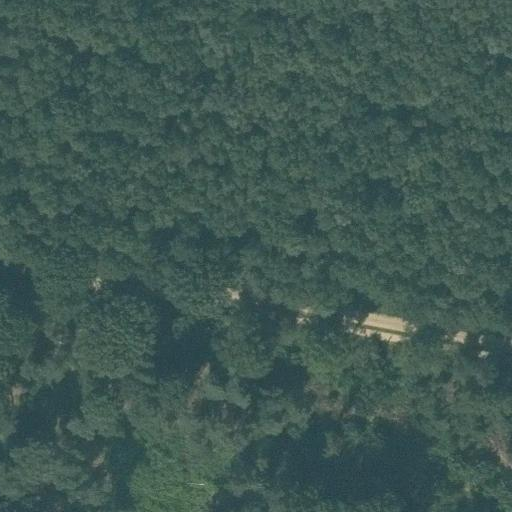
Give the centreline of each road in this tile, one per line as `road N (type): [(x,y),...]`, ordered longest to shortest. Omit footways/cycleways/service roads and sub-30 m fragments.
road 1 (track): [(511,337),(0,240)]
road 2 (track): [(0,437),(179,303),(200,277)]
